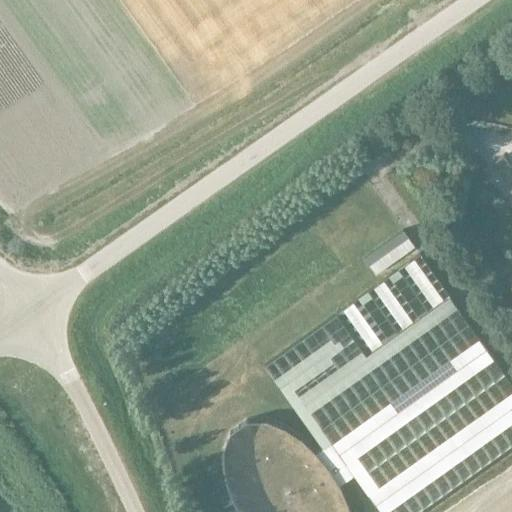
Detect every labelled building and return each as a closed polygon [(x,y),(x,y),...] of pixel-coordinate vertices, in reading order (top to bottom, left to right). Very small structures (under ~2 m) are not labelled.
[(362,174),(355,164),(342,173),(349,183),(362,174)] [(427,310),(449,294),(420,253),(397,269),(427,310)] [(397,331),(419,316),(389,274),(367,290),(397,331)] [(366,353),(388,338),(359,296),(337,312),(366,353)] [(316,451),(339,484),(354,473),(382,511),(415,511),(511,447),(511,382),(468,321),(321,426),(331,440),(316,451)]
